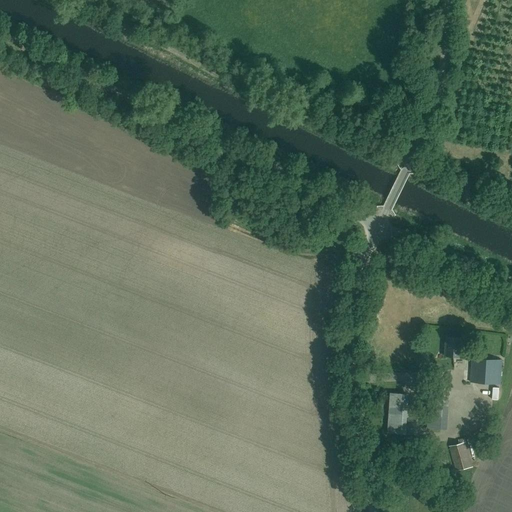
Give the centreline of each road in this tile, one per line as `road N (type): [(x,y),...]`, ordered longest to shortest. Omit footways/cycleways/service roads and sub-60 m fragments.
road 1 (track): [(80,0),(511,212)]
road 2 (unclassified): [(379,225),(0,37)]
road 3 (unclassified): [(379,225),(357,289),(355,346),(373,511)]
road 4 (unclassified): [(450,0),(451,55),(379,225)]
road 5 (unclassified): [(511,291),(379,225)]
